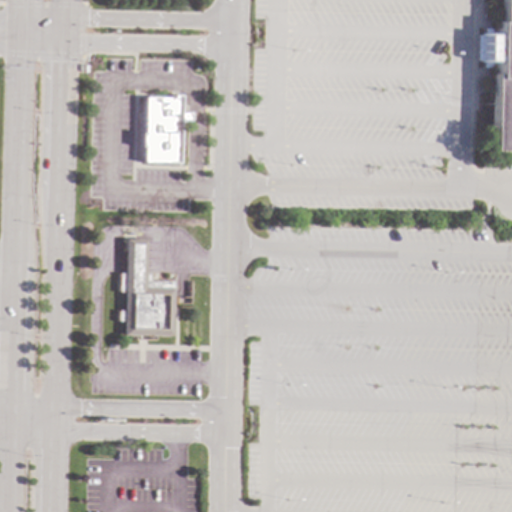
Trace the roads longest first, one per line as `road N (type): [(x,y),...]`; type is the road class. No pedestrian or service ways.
road 1 (residential): [(221,511),(232,0)]
road 2 (secondary): [(17,0),(7,511)]
road 3 (secondary): [(54,407),(58,200)]
road 4 (residential): [(232,21),(61,20)]
road 5 (residential): [(224,412),(54,407)]
road 6 (residential): [(61,41),(231,45)]
road 7 (residential): [(54,428),(223,432)]
road 8 (secondary): [(58,200),(61,41)]
